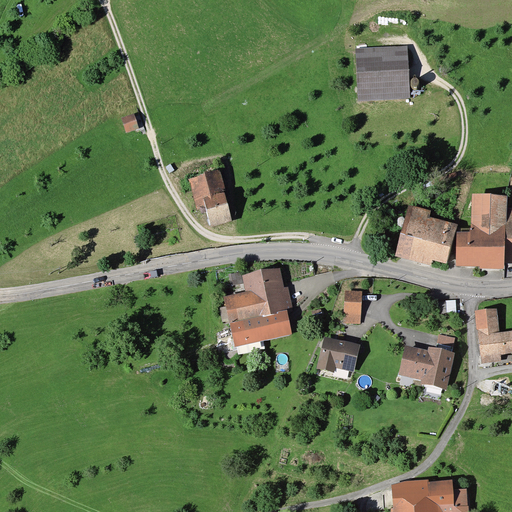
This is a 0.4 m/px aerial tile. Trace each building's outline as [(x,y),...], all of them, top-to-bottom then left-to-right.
[(354,51),(357,102),(407,99),(405,49),(380,50),(354,51)] [(409,86),(409,88),(410,90),(411,91),(413,91),(415,91),(416,91),(417,89),(418,88),(418,86),(417,84),(416,83),(414,83),(413,83),(411,83),(410,85),(409,86)] [(122,121),(126,132),(135,129),(132,118),(122,121)] [(191,181),(190,181),(198,210),(204,209),(209,226),(229,221),(217,175),(216,175),(214,167),(189,173),(191,181)] [(503,261),(503,257),(504,211),(505,200),(479,198),(478,219),(472,218),(472,232),(458,232),(458,240),(456,240),(455,265),(502,266),(502,261),(503,261)] [(425,221),(427,215),(409,210),(398,251),(446,264),(456,229),(425,221)] [(511,210),(504,211),(503,257),(511,256),(511,210)] [(280,292),(276,273),(245,280),(248,295),(243,296),(244,298),(225,302),(231,327),(284,315),(285,315),(280,292)] [(233,286),(240,284),(238,274),(231,276),(233,286)] [(343,323),(358,324),(360,295),(344,294),(343,323)] [(445,315),(444,303),(435,304),(436,318),(445,317),(445,315)] [(511,336),(496,338),(493,314),(477,316),(478,321),(475,321),(479,357),(511,352),(511,336)] [(288,334),(287,331),(284,315),(231,327),(235,345),(288,334)] [(424,380),(423,384),(442,389),(454,340),(438,336),(433,357),(406,351),(401,375),(424,380)] [(333,365),(351,369),(356,349),(340,346),(341,342),(333,339),(332,344),(324,342),(318,369),(331,372),(333,365)] [(392,511),(391,511),(436,511),(436,510),(454,509),(453,511),(464,511),(464,492),(449,493),(448,487),(426,489),(393,491),(394,511),(392,511)]
